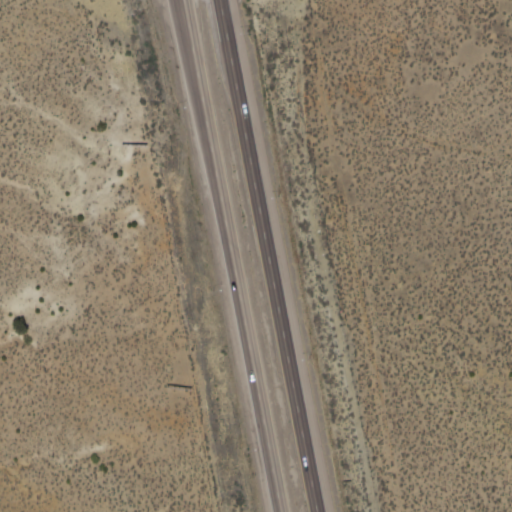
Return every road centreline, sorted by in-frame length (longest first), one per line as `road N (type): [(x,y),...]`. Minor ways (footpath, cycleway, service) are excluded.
road 1 (trunk): [(178,0),(279,511)]
road 2 (trunk): [(317,511),(220,0)]
